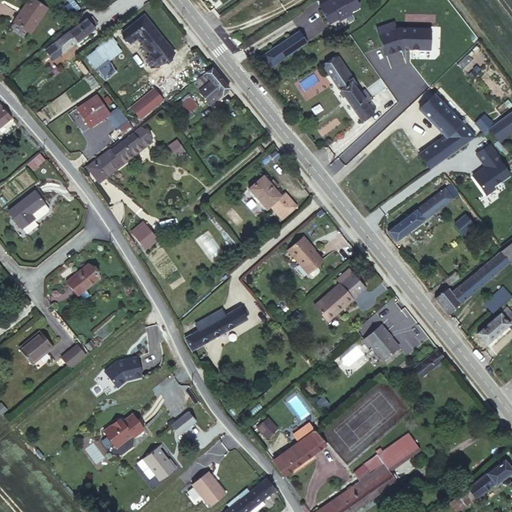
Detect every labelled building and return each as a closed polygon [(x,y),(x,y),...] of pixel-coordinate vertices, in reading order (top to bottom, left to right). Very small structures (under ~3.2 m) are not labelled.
[(47,8),(35,0),(27,0),(13,22),(30,33),(47,8)] [(318,5),(328,22),(337,18),(338,20),(351,12),(349,10),(358,5),(355,0),(326,0),(318,5)] [(144,16),(123,33),(130,42),(138,36),(152,54),(150,56),(150,60),(153,65),(158,66),(173,53),(144,16)] [(53,60),(94,28),(87,18),(80,23),(79,21),(66,31),(67,33),(45,50),(53,60)] [(395,21),(378,28),(388,55),(405,49),(432,50),(433,31),(398,29),(395,21)] [(307,42),(299,31),(264,54),(271,66),(307,42)] [(241,43),(235,36),(232,39),(238,45),(241,43)] [(113,37),(86,55),(104,81),(117,72),(109,60),(123,51),(113,37)] [(339,58),(325,68),(361,119),(372,111),(366,102),(371,99),(364,90),(362,92),(339,58)] [(210,104),(229,88),(212,67),(205,72),(211,80),(199,90),(210,104)] [(153,89),(131,108),(140,118),(162,100),(153,89)] [(445,135),(458,149),(475,137),(433,94),(419,108),(445,135)] [(90,127),(107,115),(109,114),(96,95),(84,103),(77,108),(90,127)] [(185,114),(197,105),(191,97),(179,106),(185,114)] [(0,126),(11,118),(0,104),(0,126)] [(120,133),(131,126),(118,108),(109,114),(107,115),(117,128),(117,129),(120,133)] [(511,111),(488,129),(498,141),(511,130),(511,111)] [(154,117),(141,127),(151,140),(164,130),(154,117)] [(151,140),(141,127),(111,149),(103,155),(94,162),(95,163),(88,168),(97,180),(143,146),(151,140)] [(439,162),(458,149),(445,135),(428,147),(439,162)] [(495,188),(493,186),(510,174),(500,161),(501,160),(489,144),(476,153),(487,169),(484,172),(479,171),(473,176),(486,194),(495,188)] [(183,156),(176,145),(165,152),(173,163),(183,156)] [(145,148),(143,146),(97,180),(88,168),(95,163),(94,162),(103,155),(102,153),(85,166),(98,183),(145,148)] [(430,169),(439,162),(428,147),(419,153),(430,169)] [(44,160),(39,154),(27,164),(32,170),(44,160)] [(281,195),(263,174),(248,188),(265,208),(269,205),(281,219),(296,206),(284,192),(281,195)] [(424,220),(458,194),(450,184),(416,209),(388,231),(396,241),(424,220)] [(34,190),(8,211),(22,228),(35,218),(31,214),(44,203),(34,190)] [(254,212),(260,205),(248,195),(242,202),(254,212)] [(49,209),(44,203),(31,214),(35,218),(36,221),(48,211),(49,209)] [(465,215),(454,224),(463,234),(474,225),(465,215)] [(160,226),(154,218),(146,223),(153,232),(160,226)] [(150,232),(143,223),(132,232),(139,241),(150,232)] [(156,238),(150,232),(139,241),(144,247),(156,238)] [(310,245),(303,237),(288,249),(300,263),(299,263),(308,273),(309,273),(316,266),(322,260),(309,245),(310,245)] [(511,262),(511,261),(511,242),(502,250),(511,262)] [(488,262),(497,272),(509,262),(500,251),(488,262)] [(435,298),(448,313),(497,272),(488,262),(452,292),(448,287),(435,298)] [(68,284),(73,289),(77,295),(99,277),(87,264),(66,281),(68,284)] [(316,266),(309,273),(311,276),(314,276),(319,272),(319,269),(316,266)] [(345,278),(351,273),(348,269),(337,279),(340,283),(345,278)] [(445,279),(449,285),(460,277),(456,272),(445,279)] [(351,273),(345,278),(358,294),(365,288),(351,273)] [(358,294),(345,278),(340,283),(314,306),(326,319),(335,310),(337,312),(358,294)] [(66,293),(73,289),(68,284),(63,288),(66,293)] [(501,288),(489,299),(498,308),(510,298),(501,288)] [(498,308),(489,299),(484,303),(493,313),(498,308)] [(214,321),(211,315),(195,324),(199,330),(185,338),(191,350),(246,319),(240,307),(225,315),(214,321)] [(511,314),(506,308),(500,313),(477,333),(487,344),(511,321),(511,314)] [(222,309),(211,315),(214,321),(225,315),(222,309)] [(296,310),(289,317),(294,323),(301,316),(296,310)] [(370,346),(383,360),(398,347),(380,326),(362,341),(368,348),(370,346)] [(52,346),(40,331),(19,349),(31,364),(52,346)] [(85,344),(90,350),(95,345),(90,340),(85,344)] [(86,355),(77,344),(61,358),(70,368),(86,355)] [(444,359),(437,350),(415,367),(422,376),(444,359)] [(142,376),(137,357),(117,362),(105,372),(117,387),(128,379),(132,378),(133,379),(142,376)] [(195,421),(187,411),(172,423),(179,433),(195,421)] [(144,428),(133,413),(123,421),(120,418),(104,431),(116,447),(132,434),(136,435),(144,428)] [(266,438),(278,429),(268,417),(256,427),(266,438)] [(298,442),(273,460),(283,476),(326,445),(310,424),(294,436),(298,442)] [(408,433),(353,472),(359,481),(351,486),(350,485),(346,488),(347,489),(314,511),(351,511),(396,481),(389,471),(420,449),(408,433)] [(168,463),(163,455),(164,455),(158,447),(143,458),(160,480),(176,468),(170,461),(168,463)] [(464,491),(472,501),(476,498),(495,484),(511,471),(511,469),(504,460),(468,488),(464,491)] [(225,494),(208,472),(192,484),(209,506),(225,494)] [(247,511),(275,489),(266,478),(250,492),(247,488),(238,495),(241,499),(225,511),(247,511)] [(193,503),(200,498),(193,488),(186,493),(193,503)] [(457,511),(472,501),(464,491),(437,511),(457,511)]
